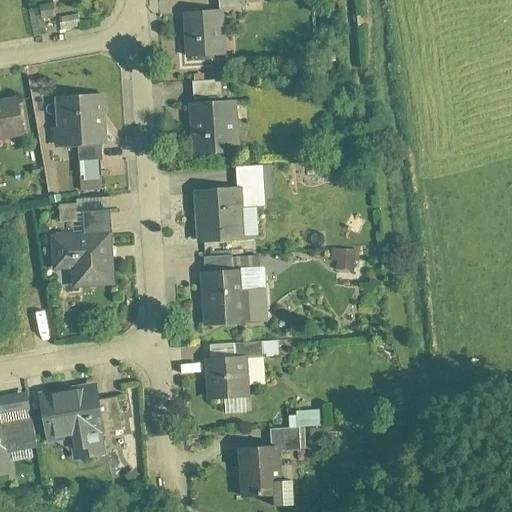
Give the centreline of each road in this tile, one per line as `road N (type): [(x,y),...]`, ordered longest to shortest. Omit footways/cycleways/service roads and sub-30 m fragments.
road 1 (residential): [(136,35),(154,340)]
road 2 (residential): [(154,340),(0,365)]
road 3 (residential): [(154,340),(163,493)]
road 4 (residential): [(136,35),(0,60)]
